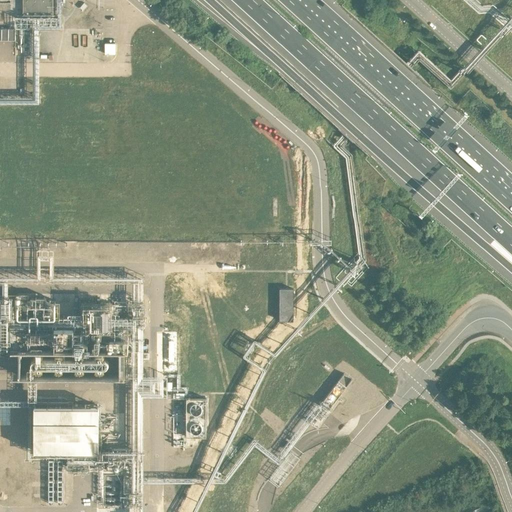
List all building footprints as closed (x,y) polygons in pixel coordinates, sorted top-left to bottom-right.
[(0,39),(17,39),(17,29),(0,29),(0,39)] [(280,286),(280,319),(294,319),(294,286),(280,286)] [(26,348),(26,327),(26,324),(8,324),(8,349),(20,349),(19,376),(121,376),(121,350),(121,349),(26,348)] [(128,327),(26,327),(26,348),(121,349),(121,350),(128,350),(128,327)] [(186,437),(206,437),(206,398),(186,398),(186,437)] [(34,451),(98,452),(99,405),(34,405),(34,451)] [(103,506),(122,506),(122,475),(103,475),(103,506)]
